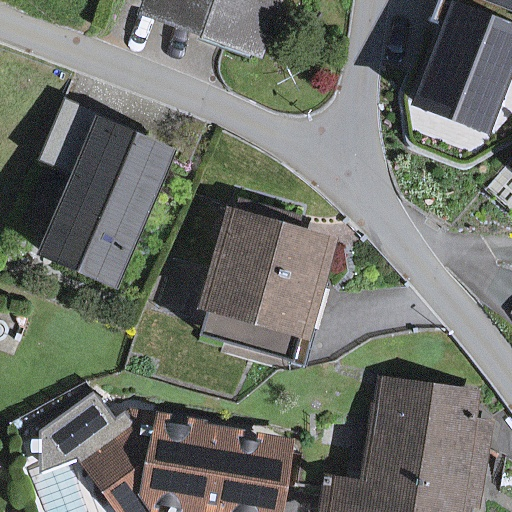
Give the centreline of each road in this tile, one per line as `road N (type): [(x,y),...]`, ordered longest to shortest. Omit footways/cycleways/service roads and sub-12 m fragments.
road 1 (residential): [(364,168),(0,23)]
road 2 (residential): [(511,352),(364,168)]
road 3 (residential): [(364,168),(388,0)]
